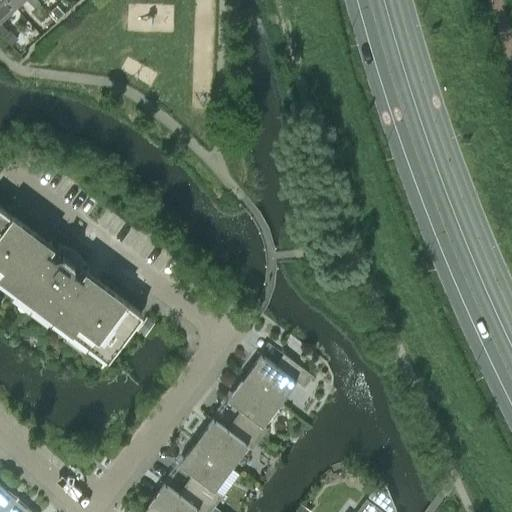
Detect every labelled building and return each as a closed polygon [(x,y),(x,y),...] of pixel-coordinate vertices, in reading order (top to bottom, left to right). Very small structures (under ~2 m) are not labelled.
[(0,15),(12,5),(8,0),(0,0),(0,33),(1,34),(7,29),(0,21),(0,15)] [(56,4),(48,12),(55,19),(63,12),(56,4)] [(9,30),(3,35),(10,44),(16,38),(9,30)] [(62,243),(59,243),(59,241),(58,241),(58,249),(49,242),(51,240),(50,239),(48,242),(0,205),(0,284),(29,306),(66,334),(70,328),(107,356),(141,311),(85,270),(87,267),(86,267),(84,269),(76,262),(84,260),(83,259),(82,260),(80,257),(79,255),(78,253),(76,250),(74,249),(72,247),(69,246),(67,244),(64,244),(62,243)] [(146,317),(139,327),(145,331),(152,321),(146,317)] [(256,358),(243,375),(278,401),(294,379),(303,385),(312,374),(282,352),(275,362),(263,354),(258,360),(256,358)] [(261,422),(278,401),(243,375),(231,391),(234,393),(229,400),(240,408),(233,418),(259,437),(267,427),(261,422)] [(251,448),(259,437),(233,418),(226,427),(215,418),(210,425),(207,423),(195,439),(229,465),(246,443),(251,448)] [(185,458),(180,464),(192,473),(185,482),(214,504),(222,494),(239,473),(229,465),(195,439),(182,456),(185,458)] [(202,511),(208,511),(214,504),(185,482),(178,492),(166,483),(161,490),(159,488),(146,504),(157,511),(193,511),(197,508),(202,511)] [(0,511),(3,511),(15,498),(0,484),(0,511)] [(388,507),(394,505),(389,493),(385,484),(373,489),(377,500),(388,507)] [(3,511),(32,511),(15,498),(3,511)] [(383,511),(366,499),(356,511),(383,511)]
